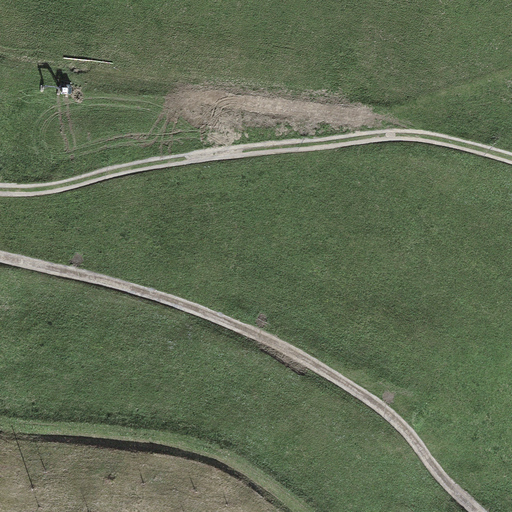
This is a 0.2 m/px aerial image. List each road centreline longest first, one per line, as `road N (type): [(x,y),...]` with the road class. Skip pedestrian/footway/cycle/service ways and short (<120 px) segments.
road 1 (track): [(480,511),(400,425),(272,345),(90,282),(0,262)]
road 2 (track): [(0,200),(410,141),(511,160)]
